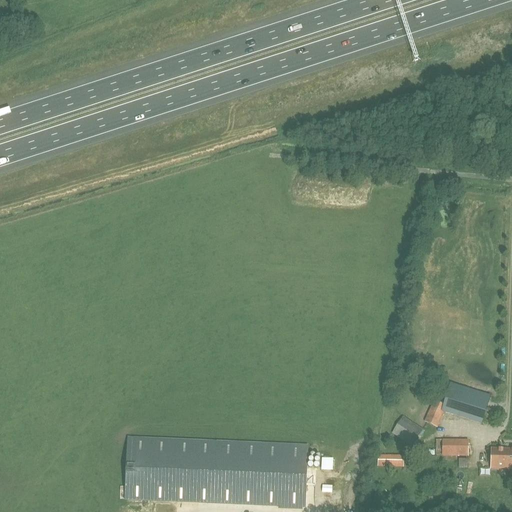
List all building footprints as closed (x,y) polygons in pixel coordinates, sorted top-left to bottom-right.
[(182,52),(153,63),(155,70),(185,59),(182,52)] [(467,402),(469,398),(458,394),(448,391),(444,405),(461,410),(464,401),(467,402)] [(447,407),(434,401),(425,422),(438,428),(447,407)] [(499,422),(500,413),(490,411),(488,420),(499,422)] [(125,500),(305,508),(308,446),(128,438),(125,500)] [(468,441),(443,440),(443,456),(468,456),(468,441)] [(511,469),(511,449),(492,449),(491,469),(511,469)] [(404,456),(378,455),(378,467),(404,468),(404,456)] [(459,468),(467,469),(468,459),(459,459),(459,468)]
